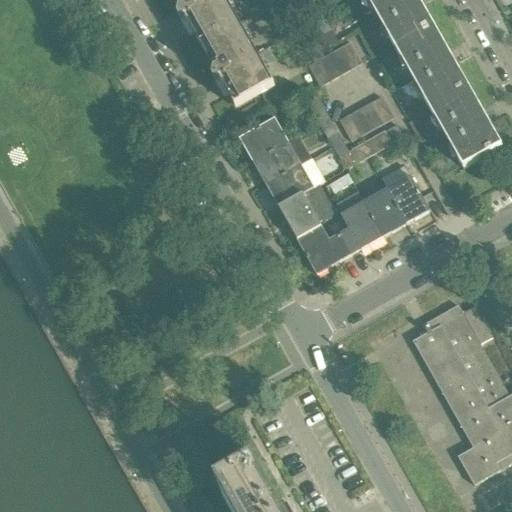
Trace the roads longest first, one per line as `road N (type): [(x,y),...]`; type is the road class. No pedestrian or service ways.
road 1 (residential): [(300,337),(110,0)]
road 2 (residential): [(300,337),(511,217)]
road 3 (residential): [(399,511),(300,337)]
